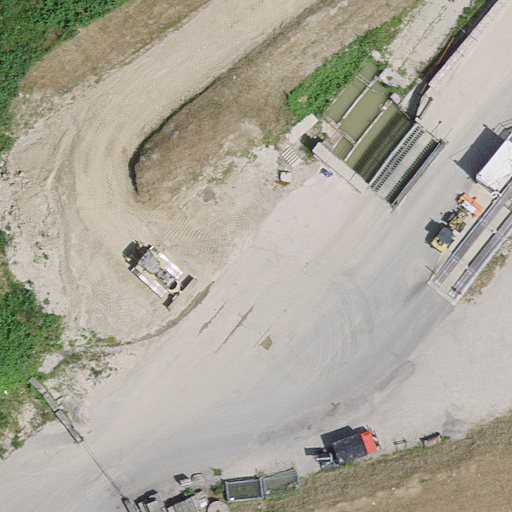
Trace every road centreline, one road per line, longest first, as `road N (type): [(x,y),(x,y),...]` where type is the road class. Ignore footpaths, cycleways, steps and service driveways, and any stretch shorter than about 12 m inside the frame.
road 1 (track): [(63,511),(78,492),(260,371),(328,308),(409,226),(511,79)]
road 2 (track): [(0,175),(254,0)]
